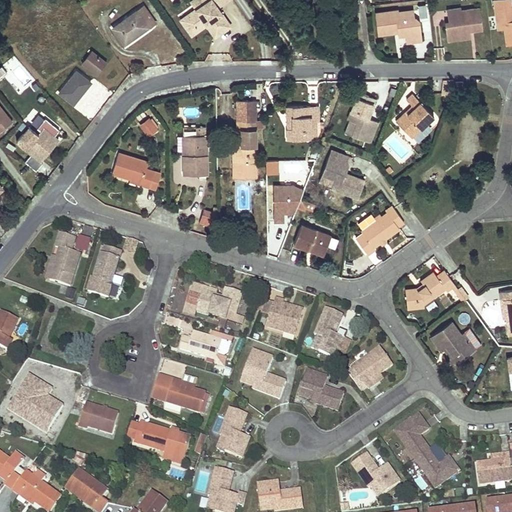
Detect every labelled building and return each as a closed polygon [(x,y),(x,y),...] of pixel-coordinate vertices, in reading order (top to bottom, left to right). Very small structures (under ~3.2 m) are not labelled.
[(227,0),(207,0),(196,9),(181,19),(189,32),(205,21),(207,24),(210,22),(219,34),(231,26),(218,7),(227,0)] [(192,0),(191,1),(196,9),(207,0),(192,0)] [(511,4),(510,5),(509,0),(493,0),(496,16),(503,15),(504,28),(506,45),(511,43),(511,4)] [(143,6),(113,28),(124,44),(155,22),(143,6)] [(426,6),(419,7),(420,18),(427,17),(426,6)] [(445,22),(446,34),(460,32),(461,38),(471,37),(470,30),(474,29),(474,30),(483,29),(480,7),(461,10),(461,8),(447,10),(448,22),(445,22)] [(398,9),(375,12),(377,33),(394,31),(394,29),(398,28),(398,31),(398,34),(405,34),(412,33),(412,36),(422,35),(420,22),(415,17),(414,17),(413,9),(398,11),(398,9)] [(497,29),(504,28),(503,15),(496,16),(497,29)] [(205,21),(189,32),(192,35),(207,24),(205,21)] [(215,37),(219,34),(210,22),(207,24),(215,37)] [(460,32),(446,34),(447,40),(461,38),(460,32)] [(412,33),(405,34),(407,42),(422,40),(422,35),(412,36),(412,33)] [(97,74),(106,62),(92,50),(82,63),(97,74)] [(76,70),(59,92),(74,104),(91,82),(76,70)] [(454,80),(443,80),(442,90),(454,90),(454,80)] [(370,112),(375,98),(358,92),(347,119),(350,120),(357,123),(353,136),(370,142),(378,121),(368,118),(366,117),(369,112),(370,112)] [(411,137),(434,116),(413,94),(407,100),(412,105),(414,107),(408,114),(405,111),(396,121),(411,137)] [(255,100),(237,100),(237,128),(233,128),(233,137),(241,137),(242,146),(237,146),(237,162),(234,162),(234,178),(246,178),(246,172),(257,172),(256,128),(262,128),(262,119),(256,119),(255,100)] [(318,105),(287,106),(288,140),(317,139),(320,130),(320,126),(323,126),(323,121),(318,121),(318,105)] [(408,114),(414,107),(412,105),(405,111),(408,114)] [(0,107),(0,131),(12,122),(0,107)] [(42,159),(59,139),(55,136),(60,129),(46,118),(38,128),(41,131),(39,134),(29,126),(17,141),(32,153),(41,160),(42,159)] [(141,125),(148,135),(156,129),(156,128),(158,127),(152,118),(149,120),(149,119),(141,125)] [(345,133),(353,136),(357,123),(350,120),(345,133)] [(195,135),(186,136),(187,151),(189,151),(189,155),(184,155),(184,174),(207,174),(207,151),(206,136),(206,135),(204,135),(204,126),(199,127),(199,136),(195,135)] [(187,151),(186,136),(178,136),(178,151),(184,151),(187,151)] [(241,137),(233,137),(234,162),(237,162),(237,146),(242,146),(241,137)] [(351,157),(331,149),(322,173),(334,178),(332,185),(331,188),(358,198),(365,180),(351,175),(350,176),(345,174),(346,172),(351,157)] [(147,161),(118,152),(112,173),(130,178),(142,182),(141,185),(149,187),(154,170),(145,168),(147,161)] [(41,160),(32,153),(25,161),(36,171),(44,161),(42,159),(41,160)] [(388,174),(393,171),(389,166),(384,170),(388,174)] [(154,170),(149,187),(154,189),(160,172),(154,170)] [(334,178),(322,173),(319,181),(332,185),(334,178)] [(142,182),(130,178),(129,183),(140,187),(141,185),(142,182)] [(293,187),(275,187),(275,224),(285,224),(285,216),(293,216),(303,190),(293,187)] [(381,196),(375,201),(378,205),(384,201),(381,196)] [(317,207),(302,201),(298,211),(306,214),(307,211),(315,214),(317,207)] [(398,226),(404,222),(392,205),(386,210),(387,212),(382,216),(380,213),(376,216),(376,220),(363,229),(361,230),(363,232),(356,237),(367,254),(375,248),(373,246),(381,241),(384,239),(399,228),(398,226)] [(217,223),(217,215),(204,210),(202,218),(217,223)] [(363,229),(376,220),(372,213),(358,223),(363,229)] [(218,228),(217,223),(202,218),(201,223),(218,228)] [(324,255),(332,235),(301,223),(294,244),(308,249),(309,247),(313,248),(312,251),(324,255)] [(76,238),(60,233),(56,247),(60,248),(57,258),(51,280),(71,286),(81,254),(72,251),(76,238)] [(115,273),(122,251),(105,247),(103,254),(102,254),(94,279),(92,279),(88,291),(107,297),(111,285),(112,285),(115,276),(112,275),(113,273),(115,273)] [(47,279),(51,280),(57,258),(54,257),(47,279)] [(455,284),(445,270),(437,276),(434,271),(421,281),(423,284),(425,286),(419,290),(418,288),(406,289),(408,309),(425,307),(435,299),(433,297),(445,288),(447,291),(452,287),(455,284)] [(218,291),(192,283),(186,302),(199,306),(198,311),(222,319),(228,320),(242,325),(245,318),(236,315),(242,293),(230,289),(227,299),(223,298),(222,301),(215,299),(216,296),(218,291)] [(458,288),(455,284),(452,287),(464,303),(467,300),(465,298),(458,288)] [(114,285),(110,296),(117,298),(120,287),(114,285)] [(461,286),(458,288),(465,298),(469,296),(461,286)] [(72,299),(75,291),(68,289),(66,297),(72,299)] [(511,289),(500,291),(501,300),(504,299),(506,318),(509,334),(511,334),(511,289)] [(274,303),(265,301),(261,314),(270,316),(267,327),(296,336),(303,311),(293,308),(292,310),(289,309),(289,307),(284,305),(285,302),(276,299),(274,303)] [(199,306),(186,302),(183,313),(196,317),(198,311),(199,306)] [(339,353),(345,339),(335,335),(334,334),(336,328),(337,329),(343,315),(326,308),(315,335),(317,336),(324,339),(319,352),(336,359),(339,353)] [(1,311),(0,313),(0,346),(8,350),(12,340),(9,339),(18,319),(1,311)] [(258,325),(267,327),(270,316),(261,314),(258,325)] [(228,320),(222,319),(220,328),(225,330),(228,320)] [(452,321),(431,336),(440,350),(444,347),(448,344),(449,346),(448,348),(453,355),(451,357),(449,358),(454,365),(476,349),(463,332),(461,334),(452,321)] [(191,339),(184,336),(180,349),(216,360),(218,355),(227,357),(232,343),(221,340),(223,335),(211,331),(210,336),(193,332),(191,339)] [(234,344),(235,339),(223,335),(221,340),(232,343),(234,344)] [(312,349),(319,352),(324,339),(317,336),(312,349)] [(346,355),(351,341),(345,339),(339,353),(346,355)] [(449,346),(448,344),(444,347),(451,357),(453,355),(448,348),(449,346)] [(393,366),(380,347),(352,367),(354,369),(348,373),(361,392),(367,387),(368,389),(375,385),(372,380),(381,374),(393,366)] [(252,389),(280,399),(286,382),(272,377),(272,378),(267,376),(267,375),(273,358),(253,350),(243,374),(256,379),(253,387),(252,389)] [(224,367),(227,357),(218,355),(216,360),(215,364),(224,367)] [(339,412),(344,394),(330,389),(330,391),(324,389),(325,388),(328,377),(307,370),(301,388),(314,392),(311,400),(310,402),(339,412)] [(256,379),(243,374),(240,382),(253,387),(256,379)] [(384,379),(381,374),(372,380),(375,385),(384,379)] [(48,397),(52,389),(29,375),(24,382),(48,397)] [(152,399),(166,403),(173,380),(159,376),(157,382),(152,399)] [(206,395),(206,394),(193,390),(180,386),(181,383),(173,380),(166,403),(200,413),(206,395)] [(48,397),(24,382),(10,406),(49,429),(63,406),(48,397)] [(314,392),(301,388),(298,396),(311,400),(314,392)] [(204,414),(209,396),(206,395),(200,413),(204,414)] [(119,414),(86,403),(79,426),(87,429),(88,426),(112,434),(119,414)] [(47,434),(49,429),(10,406),(8,410),(47,434)] [(242,428),(248,414),(230,408),(220,435),(222,436),(230,439),(225,452),(243,459),(250,438),(240,434),(239,433),(241,428),(242,428)] [(419,436),(429,429),(419,415),(395,432),(415,461),(429,450),(421,439),(420,440),(418,437),(419,436)] [(171,431),(140,422),(139,426),(135,440),(134,443),(165,452),(185,458),(191,437),(179,434),(171,431)] [(128,437),(135,440),(139,426),(132,424),(128,437)] [(218,449),(225,452),(230,439),(222,436),(218,449)] [(205,443),(200,441),(195,453),(201,455),(205,443)] [(445,457),(437,445),(429,450),(415,461),(436,489),(459,472),(449,457),(447,459),(445,461),(443,458),(445,457)] [(163,459),(183,465),(185,458),(165,452),(163,459)] [(0,453),(0,476),(8,483),(6,485),(13,490),(21,480),(14,475),(25,461),(15,454),(10,461),(0,453)] [(90,457),(77,453),(72,460),(82,467),(90,457)] [(511,480),(511,471),(510,453),(502,454),(502,460),(491,462),(477,464),(479,485),(511,480)] [(376,465),(367,454),(352,464),(369,488),(371,487),(378,482),(386,493),(401,482),(388,464),(379,470),(378,471),(375,466),(376,465)] [(215,511),(234,511),(237,504),(243,505),(246,494),(239,492),(238,495),(228,492),(227,492),(228,486),(230,487),(233,472),(215,468),(208,496),(211,497),(219,499),(215,511)] [(21,480),(13,490),(20,495),(22,493),(35,503),(48,511),(49,511),(60,498),(41,484),(46,477),(37,471),(32,477),(26,472),(21,480)] [(107,492),(79,471),(68,486),(96,506),(93,509),(97,511),(102,511),(108,504),(102,499),(107,492)] [(304,508),(301,490),(286,492),(287,493),(281,493),(281,492),(279,481),(257,484),(260,503),(273,501),(274,509),(274,511),(304,508)] [(379,498),(386,493),(378,482),(371,487),(379,498)] [(96,506),(68,486),(66,489),(93,509),(96,506)] [(160,511),(167,502),(153,491),(138,511),(135,510),(133,511),(160,511)] [(35,503),(22,493),(20,495),(33,505),(35,503)] [(207,510),(215,511),(219,499),(211,497),(207,510)] [(511,511),(511,498),(486,502),(487,511),(511,511)] [(273,501),(260,503),(261,511),(274,509),(273,501)]
